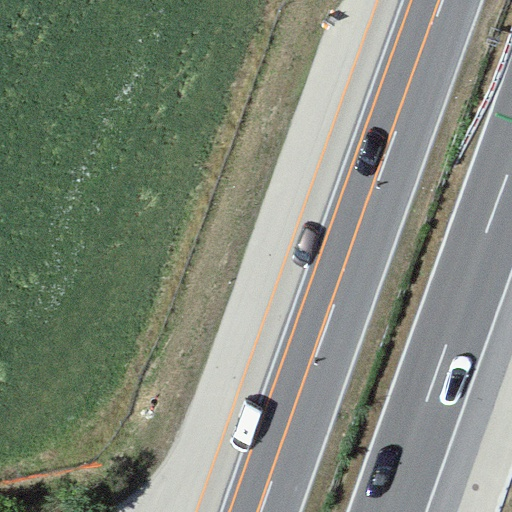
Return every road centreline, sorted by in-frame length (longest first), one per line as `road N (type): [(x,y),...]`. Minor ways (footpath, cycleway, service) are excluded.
road 1 (motorway): [(444,0),(262,511)]
road 2 (motorway): [(388,511),(511,165)]
